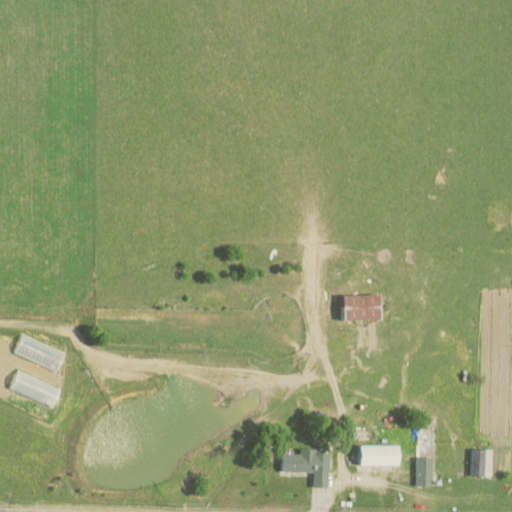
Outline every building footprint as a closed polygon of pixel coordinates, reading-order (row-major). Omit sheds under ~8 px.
[(342,321),(379,319),(378,294),(341,295),(342,321)] [(398,465),(398,445),(359,445),(359,466),(398,465)] [(491,449),(471,449),(470,475),(490,476),(491,449)] [(326,487),(327,451),(297,450),(297,454),(280,454),(280,471),(311,472),(310,487),(326,487)] [(431,485),(431,458),(415,457),(414,485),(431,485)]
